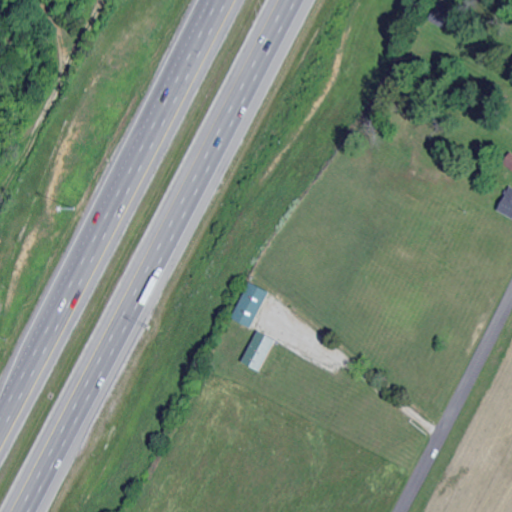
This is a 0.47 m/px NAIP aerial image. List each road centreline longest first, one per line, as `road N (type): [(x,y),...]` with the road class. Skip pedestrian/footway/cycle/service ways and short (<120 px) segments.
road 1 (motorway): [(22,511),(289,0)]
road 2 (motorway): [(220,0),(0,420)]
road 3 (residential): [(398,511),(511,292)]
road 4 (residential): [(98,0),(93,56),(53,92),(0,91)]
